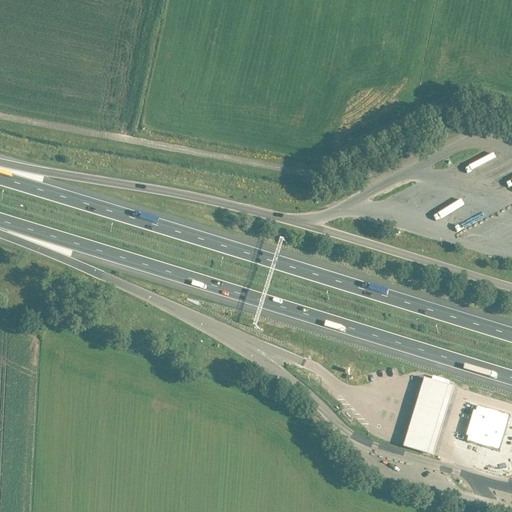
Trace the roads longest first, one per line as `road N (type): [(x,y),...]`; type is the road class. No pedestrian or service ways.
road 1 (motorway): [(0,218),(511,377)]
road 2 (unclassified): [(511,109),(450,102),(317,173),(0,114)]
road 3 (motorway): [(511,334),(0,178)]
road 4 (motorway): [(298,221),(0,164)]
road 5 (motorway): [(0,222),(30,246),(211,327)]
